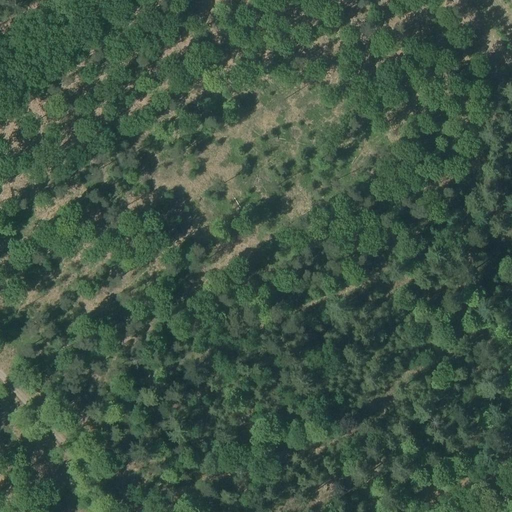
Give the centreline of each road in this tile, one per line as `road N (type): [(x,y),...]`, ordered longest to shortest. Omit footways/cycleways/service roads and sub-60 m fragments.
road 1 (track): [(0,372),(127,511)]
road 2 (track): [(0,81),(98,0)]
